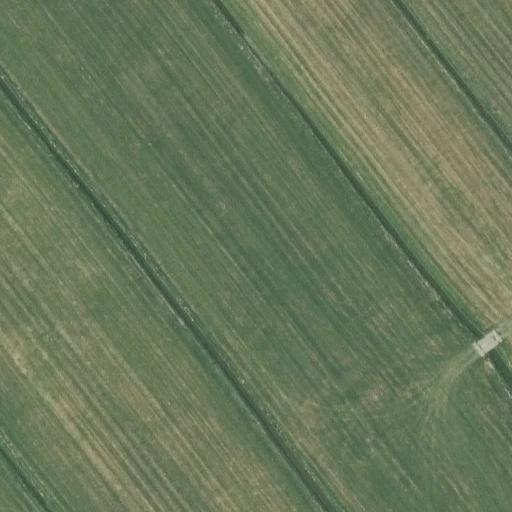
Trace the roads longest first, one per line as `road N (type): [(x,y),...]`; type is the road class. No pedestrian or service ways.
road 1 (track): [(370,511),(0,31)]
road 2 (track): [(337,468),(511,328)]
road 3 (track): [(96,511),(0,388)]
